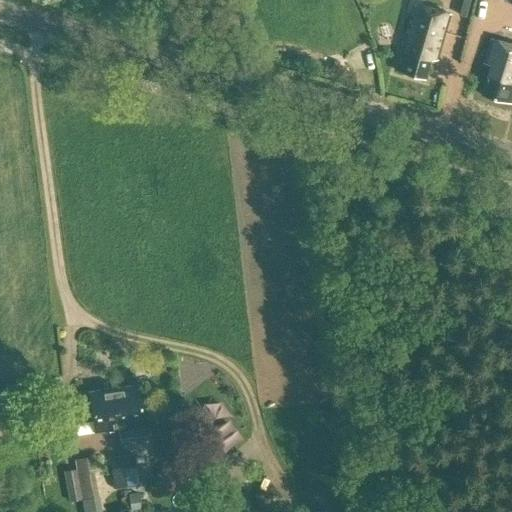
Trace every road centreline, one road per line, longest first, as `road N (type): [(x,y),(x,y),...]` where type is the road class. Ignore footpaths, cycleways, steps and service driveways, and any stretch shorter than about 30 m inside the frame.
road 1 (track): [(307,511),(278,474),(231,365),(103,327),(77,314),(64,294),(34,86),(39,23)]
road 2 (tertiary): [(511,155),(0,11)]
